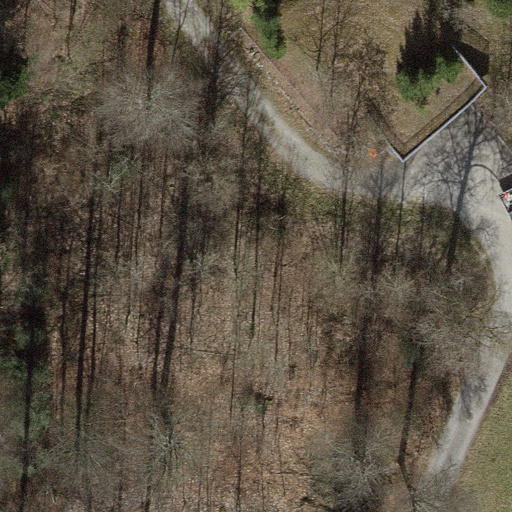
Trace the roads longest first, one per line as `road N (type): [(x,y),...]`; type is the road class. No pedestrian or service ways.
road 1 (track): [(176,0),(247,101),(322,169),(376,180),(450,165),(511,233)]
road 2 (track): [(511,302),(427,511)]
